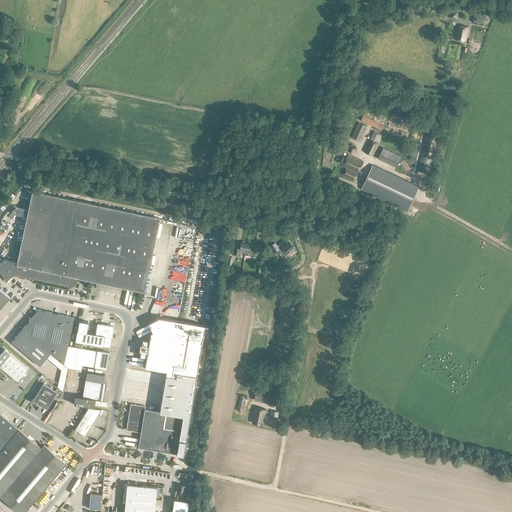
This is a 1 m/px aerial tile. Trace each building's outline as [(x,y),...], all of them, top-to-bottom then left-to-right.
[(452,16),(459,18),(461,11),(453,9),(452,16)] [(476,15),(474,22),(484,24),(486,16),(476,15)] [(467,41),(469,27),(457,25),(454,39),(467,41)] [(366,109),(379,113),(380,107),(367,103),(366,109)] [(391,116),(409,121),(410,117),(393,112),(391,116)] [(382,130),(383,128),(384,125),(363,116),(361,121),(382,130)] [(359,122),(356,128),(351,137),(360,141),(367,126),(359,122)] [(377,142),(380,144),(383,135),(374,131),(370,139),(372,140),(377,142)] [(370,139),(364,152),(373,156),(380,144),(377,142),(372,140),(370,139)] [(383,146),(377,157),(397,167),(403,156),(383,146)] [(342,165),(358,173),(364,161),(348,154),(342,165)] [(373,165),(363,185),(362,188),(408,210),(419,187),(406,181),(392,175),(373,165)] [(343,175),(354,181),(358,174),(346,168),(343,175)] [(0,261),(0,271),(5,280),(14,275),(20,276),(19,278),(25,279),(25,277),(68,286),(74,282),(75,277),(144,291),(160,218),(32,191),(17,262),(4,259),(0,261)] [(279,244),(282,247),(287,255),(295,249),(288,239),(284,243),(283,241),(279,244),(280,244),(279,244)] [(237,246),(235,256),(239,256),(241,257),(242,252),(246,253),(247,244),(245,243),(245,242),(245,241),(243,241),(242,242),(242,243),(242,242),(241,247),(237,246)] [(282,247),(279,244),(277,246),(277,245),(275,243),(274,244),(270,246),(274,252),(279,249),(282,247)] [(246,253),(245,255),(251,256),(250,259),(255,259),(256,252),(257,250),(255,249),(252,248),(253,245),(247,244),(246,253)] [(264,276),(263,284),(276,286),(277,278),(272,277),(264,276)] [(39,309),(30,319),(44,331),(49,312),(39,309)] [(49,312),(44,331),(41,345),(64,364),(68,345),(74,317),(49,312)] [(141,351),(140,356),(146,357),(145,367),(166,371),(166,375),(176,377),(177,372),(196,376),(205,325),(159,317),(148,322),(152,332),(151,333),(149,341),(143,339),(142,344),(140,344),(139,351),(141,351)] [(30,319),(22,329),(41,345),(44,331),(30,319)] [(77,331),(75,341),(110,346),(113,326),(102,324),(102,323),(101,324),(97,323),(95,334),(86,332),(88,322),(79,320),(77,331)] [(41,345),(22,329),(11,342),(40,366),(47,357),(50,353),(64,364),(41,345)] [(68,345),(64,364),(68,367),(81,370),(82,365),(106,369),(109,352),(68,345)] [(0,367),(17,382),(28,369),(4,348),(0,353),(0,367)] [(75,396),(73,404),(93,407),(95,399),(101,400),(102,391),(104,391),(103,391),(104,383),(106,383),(103,382),(104,375),(87,372),(85,379),(83,397),(75,396)] [(46,409),(57,392),(43,383),(34,398),(33,397),(30,401),(35,404),(36,402),(46,409)] [(257,386),(256,394),(265,396),(263,402),(275,405),(278,390),(257,386)] [(246,396),(241,395),(237,411),(243,412),(246,396)] [(176,453),(182,419),(182,416),(145,410),(145,406),(131,404),(129,405),(130,406),(127,422),(126,423),(127,425),(127,427),(125,428),(126,430),(141,432),(138,447),(176,453)] [(89,407),(84,414),(75,429),(84,435),(100,409),(89,407)] [(252,423),(263,425),(266,409),(256,407),(252,423)] [(271,410),(269,421),(277,422),(279,412),(271,410)] [(0,444),(5,449),(20,430),(0,413),(0,444)] [(20,430),(5,449),(0,454),(0,496),(18,511),(25,511),(66,464),(44,445),(41,448),(20,430)] [(154,511),(157,486),(127,484),(124,511),(154,511)] [(179,499),(180,494),(184,494),(185,486),(177,485),(177,488),(176,488),(174,498),(179,499)] [(101,494),(90,493),(89,508),(100,509),(101,494)] [(186,511),(188,500),(174,498),(172,511),(186,511)]
